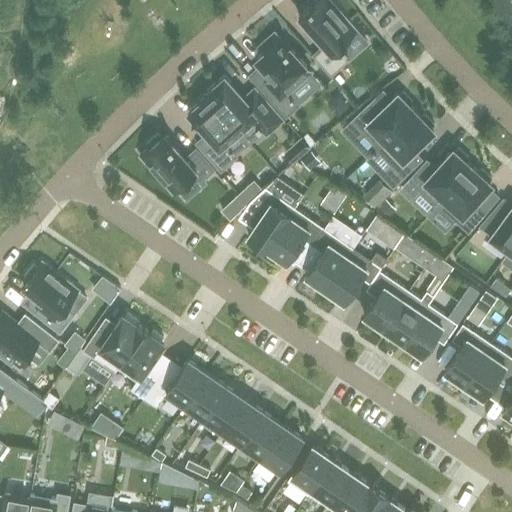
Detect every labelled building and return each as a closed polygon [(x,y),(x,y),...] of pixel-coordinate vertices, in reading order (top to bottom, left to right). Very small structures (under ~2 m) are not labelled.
[(310,4),(299,14),(324,43),(313,54),(331,74),(350,57),(339,45),(343,42),(345,44),(348,41),(346,39),(357,30),(336,7),(334,10),(325,0),(314,0),(313,1),(312,0),(309,3),(310,4)] [(445,64),(424,38),(393,0),(365,0),(456,114),(470,103),(465,97),(457,103),(433,73),(445,64)] [(236,41),(245,52),(258,43),(249,31),(236,41)] [(265,50),(256,58),(271,76),(260,86),(286,115),(299,104),(288,91),(311,70),(290,46),(289,47),(287,44),(286,45),(275,31),(260,44),(265,50)] [(207,94),(239,130),(253,118),(266,133),(282,118),(255,87),(244,96),(225,74),(204,92),(206,94),(207,94)] [(353,118),(380,145),(416,110),(410,104),(413,101),(403,91),(400,94),(398,91),(377,111),(369,103),(353,118)] [(207,94),(206,94),(188,111),(206,132),(196,142),(221,170),(237,155),(225,142),(239,130),(207,94)] [(480,131),(495,114),(476,97),(461,115),(480,131)] [(422,116),(416,110),(380,145),(406,172),(421,158),(413,149),(434,129),(432,126),(434,124),(425,114),(422,116)] [(173,143),(174,142),(171,140),(164,133),(161,136),(158,132),(146,143),(149,146),(140,154),(173,191),(196,171),(203,179),(215,169),(196,147),(186,157),(173,143)] [(301,136),(293,144),(302,153),(310,146),(301,136)] [(410,177),(438,203),(472,165),(466,159),(469,157),(458,147),(456,150),(453,148),(436,167),(427,159),(410,177)] [(300,158),(309,168),(319,159),(310,149),(300,158)] [(479,171),(472,165),(438,203),(469,231),(486,212),(474,202),(492,183),(489,180),(492,178),(481,168),(479,171)] [(255,178),(239,193),(247,202),(250,200),(263,188),(255,178)] [(383,198),(391,190),(379,178),(371,186),(383,198)] [(334,210),(346,193),(333,184),(321,201),(334,210)] [(267,246),(295,206),(266,186),(250,200),(264,209),(248,233),(267,246)] [(126,204),(134,210),(146,192),(138,187),(126,204)] [(239,193),(222,208),(230,218),(247,202),(239,193)] [(387,197),(377,207),(387,216),(396,207),(387,197)] [(509,249),(511,244),(511,204),(504,215),(495,207),(481,227),(490,234),(490,235),(507,248),(509,249)] [(313,242),(324,226),(295,206),(267,246),(286,260),(298,242),(303,236),(313,242)] [(160,225),(178,235),(187,220),(169,210),(160,225)] [(377,213),(367,227),(394,245),(404,232),(377,213)] [(348,254),(354,246),(324,226),(313,242),(322,249),(306,273),(325,286),(348,254)] [(396,245),(410,255),(419,242),(405,232),(396,245)] [(371,282),(380,268),(370,262),(367,267),(348,254),(325,286),(344,299),(361,275),(371,282)] [(28,278),(23,284),(44,300),(35,311),(60,330),(74,312),(65,305),(79,288),(42,260),(38,265),(34,262),(24,275),(28,278)] [(383,326),(404,297),(409,289),(391,276),(380,268),(371,282),(366,288),(376,295),(364,313),(383,326)] [(425,288),(426,289),(434,294),(444,278),(436,273),(425,288)] [(102,274),(92,286),(109,300),(119,287),(102,274)] [(498,288),(506,294),(511,287),(504,281),(498,288)] [(486,288),(467,314),(478,322),(497,295),(486,288)] [(402,339),(423,310),(428,302),(434,294),(426,289),(421,297),(412,291),(409,289),(404,297),(383,326),(402,339)] [(452,309),(462,316),(469,306),(458,299),(453,306),(452,309)] [(444,342),(458,322),(447,315),(428,302),(423,310),(402,339),(422,352),(434,335),(444,342)] [(2,310),(0,312),(0,346),(1,347),(0,348),(0,354),(12,364),(16,359),(20,362),(37,340),(50,350),(59,338),(25,311),(24,313),(29,317),(22,326),(2,310)] [(118,367),(118,366),(117,366),(144,327),(139,324),(136,322),(138,319),(128,312),(126,315),(123,313),(113,327),(109,334),(107,333),(98,326),(83,348),(115,370),(118,367)] [(464,381),(491,341),(485,348),(467,336),(473,328),(462,321),(451,338),(461,345),(445,368),(464,381)] [(117,366),(118,366),(120,368),(137,379),(131,388),(144,396),(161,372),(149,364),(161,346),(164,341),(162,340),(164,336),(153,329),(151,332),(144,327),(117,366)] [(69,345),(76,351),(81,344),(85,339),(74,330),(65,342),(69,345)] [(511,373),(511,355),(491,341),(464,381),(483,395),(499,371),(509,377),(511,373)] [(69,345),(58,359),(67,365),(68,363),(76,351),(69,345)] [(161,372),(144,396),(157,405),(165,394),(183,407),(207,371),(188,357),(184,363),(172,380),(161,372)] [(0,390),(3,387),(7,391),(17,378),(0,365),(0,390)] [(207,371),(183,407),(203,420),(205,416),(226,384),(213,375),(207,371)] [(511,414),(511,373),(509,377),(511,379),(511,394),(503,408),(511,414)] [(223,429),(245,397),(226,384),(205,416),(213,422),(223,429)] [(330,388),(316,410),(326,417),(341,395),(330,388)] [(41,402),(52,408),(59,397),(48,389),(41,402)] [(245,397),(223,429),(242,441),(264,410),(245,397)] [(242,441),(260,454),(261,454),(283,423),(264,410),(242,441)] [(76,419),(70,432),(77,436),(84,423),(76,419)] [(261,454),(260,454),(257,458),(278,472),(302,436),(283,423),(261,454)] [(107,434),(105,444),(122,447),(123,442),(107,434)] [(0,454),(8,442),(0,436),(0,454)] [(161,460),(123,442),(122,447),(119,462),(160,469),(161,460)] [(315,481),(332,456),(312,443),(288,479),(308,493),(312,487),(311,486),(315,481)] [(156,446),(152,453),(162,460),(166,453),(156,446)] [(311,486),(312,487),(326,496),(330,499),(351,469),(347,467),(332,456),(315,481),(311,486)] [(185,465),(196,470),(200,463),(189,458),(185,465)] [(207,476),(211,468),(200,463),(196,470),(207,476)] [(349,511),(369,482),(362,477),(361,476),(351,469),(330,499),(340,506),(341,507),(349,511)] [(187,472),(184,484),(198,487),(199,478),(187,472)] [(242,482),(229,472),(222,483),(236,490),(242,482)] [(242,482),(236,490),(246,497),(252,489),(242,482)] [(377,487),(369,482),(349,511),(376,511),(388,495),(377,487)] [(31,497),(28,511),(67,511),(70,493),(57,490),(56,496),(31,492),(30,497),(31,497)] [(5,492),(1,511),(28,511),(31,497),(30,497),(5,492)] [(403,511),(407,508),(392,497),(388,495),(376,511),(403,511)] [(233,511),(252,511),(254,509),(238,498),(233,511)] [(74,499),(71,511),(110,511),(111,511),(110,511),(86,507),(87,501),(74,499)]
